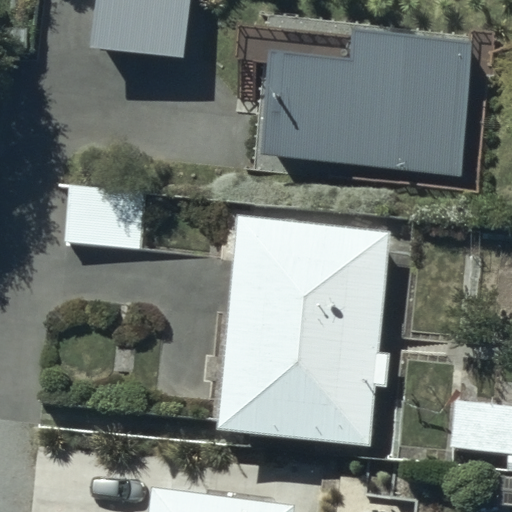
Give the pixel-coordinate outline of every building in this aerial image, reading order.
[(102,0),(43,0),(37,58),(97,64),(102,0)] [(201,0),(107,0),(101,65),(191,72),(201,0)] [(355,46),(272,38),(260,149),(460,170),(475,29),(358,16),(355,46)] [(146,190),(73,184),(69,239),(141,245),(146,190)] [(389,224),(242,209),(220,422),(371,438),(377,380),(388,381),(391,346),(377,344),(389,224)] [(508,446),(506,461),(511,461),(511,396),(455,391),(450,440),(508,446)]
